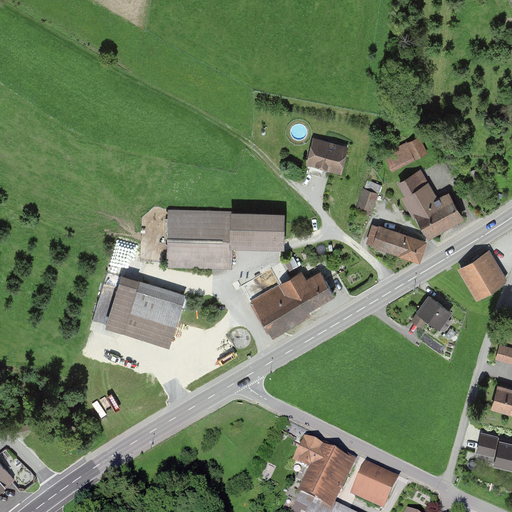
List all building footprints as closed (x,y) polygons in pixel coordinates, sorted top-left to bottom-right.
[(385,154),(392,167),(414,156),(415,159),(426,154),(418,138),(385,154)] [(329,144),(315,141),(307,172),(322,176),(324,166),(340,170),(346,148),(335,145),(336,142),(330,140),(329,144)] [(415,176),(401,184),(430,235),(462,217),(450,197),(443,201),(441,197),(434,201),(421,179),(418,181),(415,176)] [(382,186),(368,181),(366,188),(380,193),(382,186)] [(370,214),(378,193),(365,189),(358,209),(370,214)] [(169,211),(168,264),(232,266),(233,239),(283,240),(284,214),(169,211)] [(426,241),(376,225),(369,246),(419,263),(426,241)] [(484,255),(464,267),(482,295),(506,280),(499,269),(495,272),(484,255)] [(301,273),(253,301),(270,331),(334,294),(321,271),(305,280),(301,273)] [(183,295),(123,277),(108,325),(168,343),(183,295)] [(451,311),(431,297),(414,320),(422,327),(428,319),(444,331),(450,323),(445,320),(451,311)] [(511,348),(500,345),(496,358),(511,362),(511,348)] [(511,390),(498,386),(493,407),(511,411),(511,390)] [(498,437),(482,433),(478,451),(497,456),(496,463),(511,466),(511,443),(497,440),(498,437)] [(319,443),(307,437),(295,461),(306,467),(314,471),(325,450),(317,447),(319,443)] [(338,475),(345,461),(325,450),(314,471),(306,467),(302,475),(309,478),(295,506),(306,511),(341,511),(332,507),(341,488),(337,486),(342,477),(338,475)] [(0,490),(14,478),(0,461),(0,490)] [(395,483),(365,470),(353,496),(383,510),(395,483)]
